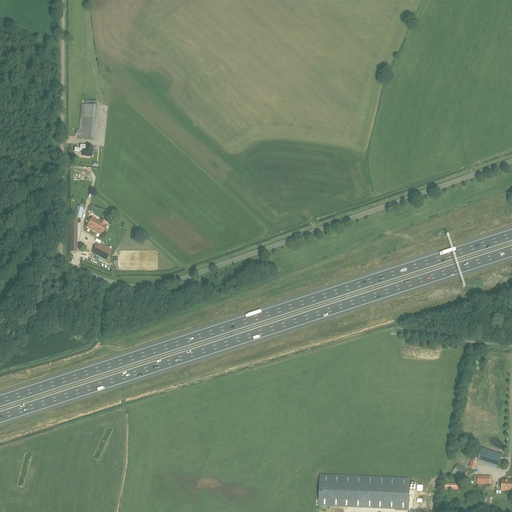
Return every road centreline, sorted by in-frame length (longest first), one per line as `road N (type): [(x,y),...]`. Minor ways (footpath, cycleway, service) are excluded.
road 1 (motorway): [(511,234),(0,401)]
road 2 (motorway): [(0,417),(511,251)]
road 3 (unclassified): [(65,264),(124,286),(165,285),(511,160)]
road 4 (track): [(65,264),(63,0)]
road 5 (unclassified): [(391,334),(511,346)]
